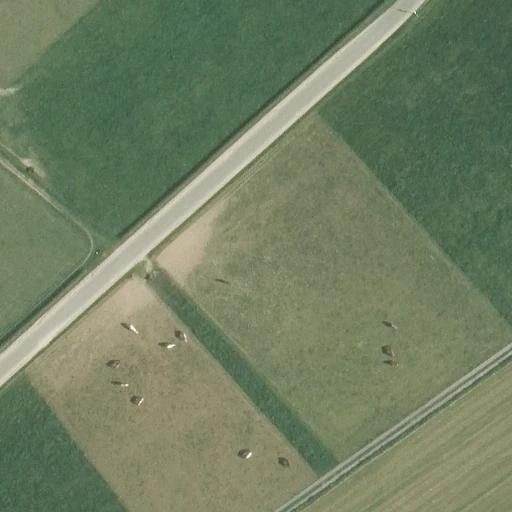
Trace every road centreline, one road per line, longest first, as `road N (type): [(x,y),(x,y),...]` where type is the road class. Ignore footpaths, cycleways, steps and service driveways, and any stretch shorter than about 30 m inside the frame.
road 1 (tertiary): [(0,373),(413,0)]
road 2 (track): [(511,349),(283,511)]
